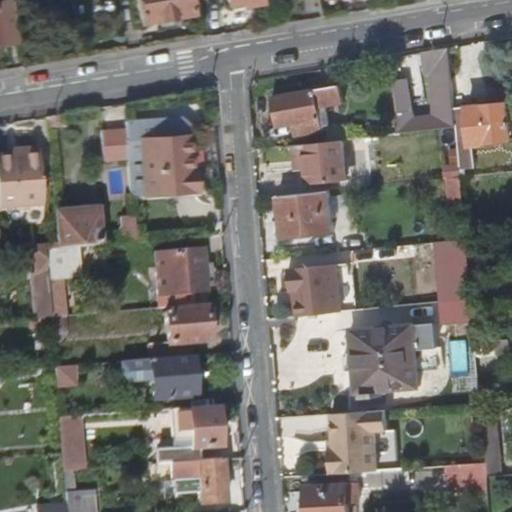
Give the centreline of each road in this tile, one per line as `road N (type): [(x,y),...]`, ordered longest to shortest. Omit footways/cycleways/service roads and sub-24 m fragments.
road 1 (residential): [(232,54),(263,511)]
road 2 (residential): [(511,11),(232,54)]
road 3 (residential): [(232,54),(0,95)]
